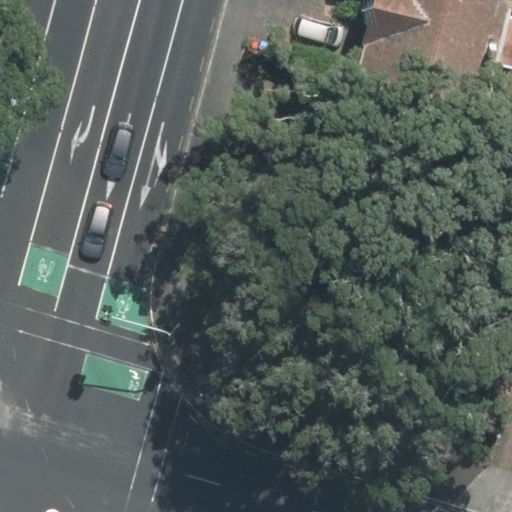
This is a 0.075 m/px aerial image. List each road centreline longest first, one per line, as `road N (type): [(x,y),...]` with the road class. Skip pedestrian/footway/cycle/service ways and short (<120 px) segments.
road 1 (primary): [(91,0),(0,347)]
road 2 (primary): [(0,461),(181,511)]
